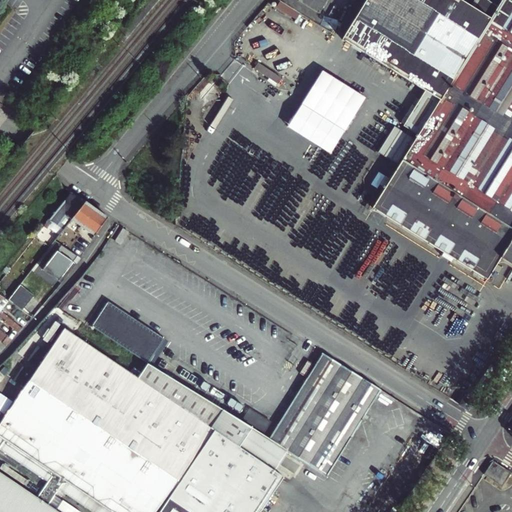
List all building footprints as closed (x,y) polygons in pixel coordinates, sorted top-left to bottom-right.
[(368,206),(385,216),(486,279),(500,256),(511,264),(511,0),(474,0),(471,5),(462,0),(363,0),(341,37),(367,53),(372,57),(423,89),(414,104),(403,122),(402,124),(415,132),(368,206)] [(367,53),(362,60),(368,63),(372,57),(367,53)] [(282,77),(258,62),(254,69),(269,78),(277,84),(282,77)] [(269,78),(267,81),(275,87),(277,84),(269,78)] [(400,120),(403,122),(414,104),(410,102),(400,120)] [(59,234),(69,223),(86,201),(71,192),(45,225),(48,227),(49,226),(59,234)] [(86,201),(69,223),(71,225),(74,221),(94,235),(108,217),(86,201)] [(130,232),(124,228),(116,241),(122,245),(130,232)] [(43,269),(62,283),(77,264),(74,261),(77,256),(62,245),(43,269)] [(9,300),(24,311),(35,295),(21,285),(9,300)] [(1,310),(9,300),(0,294),(0,318),(18,333),(23,328),(1,310)] [(68,328),(44,363),(8,414),(0,408),(0,433),(6,438),(0,446),(50,480),(56,472),(66,479),(60,487),(95,511),(204,511),(242,451),(255,430),(145,361),(135,374),(102,352),(68,328)] [(30,359),(33,361),(39,365),(41,362),(49,351),(41,345),(30,359)] [(271,440),(291,452),(329,476),(381,392),(324,356),(271,440)] [(503,359),(498,356),(492,365),(497,368),(503,359)] [(34,371),(25,365),(16,378),(26,384),(34,371)] [(496,369),(491,366),(473,393),(478,396),(496,369)] [(460,406),(468,411),(472,405),(463,400),(460,406)] [(256,413),(250,424),(256,428),(266,434),(272,423),(263,417),(256,413)] [(255,430),(242,451),(276,474),(291,452),(271,440),(255,430)] [(262,511),(284,480),(276,474),(242,451),(204,511),(262,511)] [(493,462),(484,475),(503,487),(511,474),(493,462)] [(0,511),(60,511),(49,504),(38,497),(0,470),(0,511)] [(50,480),(38,497),(49,504),(60,487),(66,479),(56,472),(50,480)]
